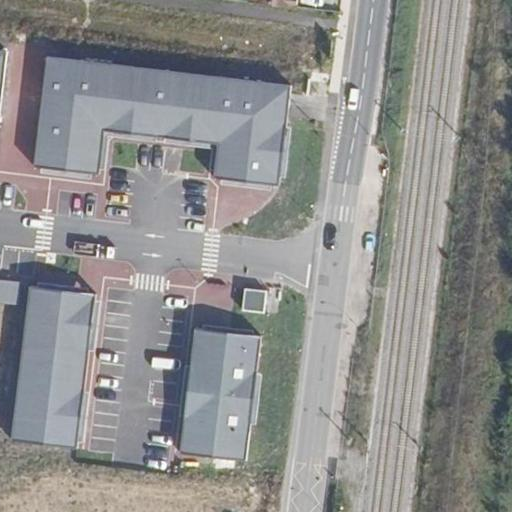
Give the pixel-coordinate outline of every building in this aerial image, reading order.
[(103,128),(219,142),(215,175),(278,183),(289,86),(47,56),(34,163),(98,171),(103,128)] [(20,281),(0,278),(0,301),(18,303),(20,281)] [(79,446),(97,294),(29,285),(11,437),(79,446)] [(268,290),(245,288),(243,310),(266,312),(268,290)] [(263,333),(195,325),(179,453),(247,461),(263,333)]
